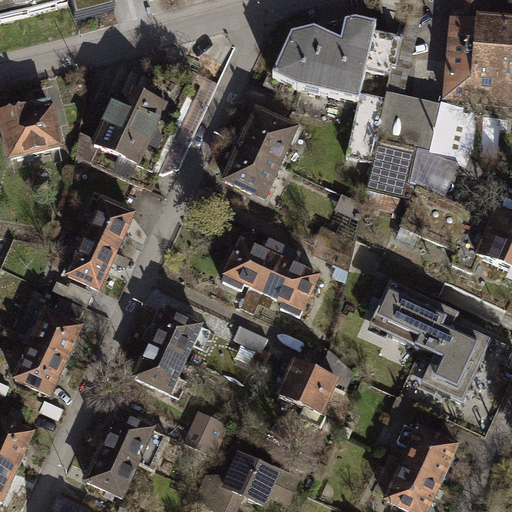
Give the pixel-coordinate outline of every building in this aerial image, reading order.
[(0,0),(0,17),(62,0),(0,0)] [(112,0),(70,0),(76,22),(115,12),(112,0)] [(511,27),(483,25),(486,0),(458,0),(450,77),(511,82),(511,27)] [(357,24),(293,39),(273,80),(297,91),(358,106),(347,160),(374,165),(380,142),(377,142),(386,102),(362,96),(367,73),(391,78),(393,69),(397,70),(404,41),(376,35),(377,30),(357,24)] [(154,173),(198,77),(183,70),(179,78),(170,74),(167,73),(163,74),(160,75),(158,77),(155,85),(146,103),(135,98),(132,104),(120,99),(118,98),(98,143),(81,136),(77,160),(146,191),(154,173)] [(146,103),(155,85),(132,75),(120,99),(132,104),(135,98),(146,103)] [(218,87),(198,77),(154,173),(164,177),(179,171),(218,87)] [(511,82),(450,77),(448,100),(511,105),(511,82)] [(377,142),(380,142),(410,150),(426,153),(436,113),(386,102),(377,142)] [(54,106),(0,118),(0,133),(10,172),(67,158),(54,106)] [(477,119),(442,111),(431,156),(490,179),(493,173),(470,163),(475,152),(477,119)] [(301,134),(258,115),(242,153),(285,171),(301,134)] [(380,142),(374,165),(370,183),(401,191),(410,150),(380,142)] [(285,171),(242,153),(226,190),(269,209),(285,171)] [(511,223),(494,215),(486,233),(437,211),(439,205),(419,196),(404,228),(460,254),(454,266),(473,275),(479,262),(511,277),(511,223)] [(103,203),(85,240),(116,254),(134,217),(103,203)] [(356,246),(323,232),(316,246),(326,250),(350,260),(356,246)] [(85,240),(68,277),(99,291),(116,254),(85,240)] [(244,246),(226,285),(251,297),(243,315),(257,321),(266,303),(288,256),(270,247),(266,256),(244,246)] [(344,274),(350,260),(326,250),(320,264),(344,274)] [(288,256),(266,303),(306,322),(324,283),(299,272),(303,263),(288,256)] [(65,299),(88,309),(94,295),(72,285),(65,299)] [(84,311),(37,290),(33,298),(80,319),(84,311)] [(452,322),(390,295),(376,326),(390,333),(387,341),(435,362),(427,381),(439,386),(435,395),(459,406),(484,348),(448,332),(452,322)] [(206,330),(166,312),(150,348),(190,366),(206,330)] [(46,315),(31,348),(66,364),(82,331),(46,315)] [(269,342),(242,330),(236,344),(263,356),(269,342)] [(31,348),(15,382),(51,399),(66,364),(31,348)] [(190,366),(150,348),(133,384),(173,402),(190,366)] [(323,380),(294,368),(277,404),(307,417),(303,426),(328,437),(331,428),(325,426),(341,389),(348,392),(355,377),(333,358),(323,380)] [(12,390),(0,384),(0,397),(7,401),(12,390)] [(66,414),(45,404),(40,415),(61,425),(66,414)] [(410,454),(401,473),(443,492),(461,453),(442,444),(449,428),(413,411),(396,448),(410,454)] [(159,435),(119,416),(100,455),(140,474),(159,435)] [(231,430),(199,417),(192,433),(224,447),(231,430)] [(0,421),(0,461),(18,470),(33,437),(0,421)] [(224,447),(192,433),(185,449),(217,463),(224,447)] [(121,511),(140,474),(100,455),(82,493),(120,511),(121,511)] [(289,511),(300,487),(237,460),(232,473),(227,471),(222,483),(210,478),(197,509),(204,511),(240,511),(244,503),(265,511),(268,511),(271,505),(288,511),(289,511)] [(0,461),(0,501),(3,503),(18,470),(0,461)] [(401,473),(383,511),(434,511),(443,492),(401,473)]
